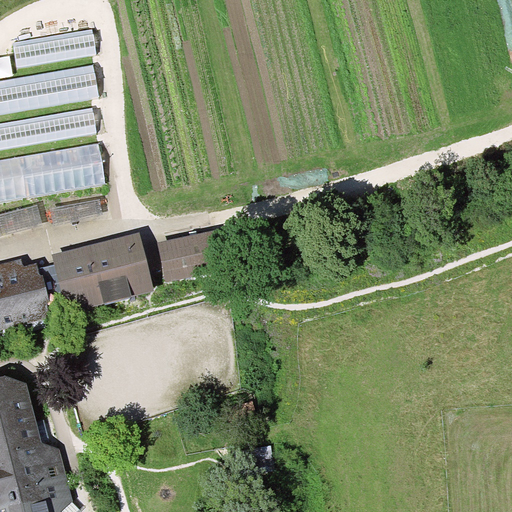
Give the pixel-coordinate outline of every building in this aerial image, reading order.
[(89,33),(10,46),(15,71),(94,57),(89,33)] [(0,116),(97,100),(91,68),(0,83),(0,116)] [(90,111),(0,126),(0,151),(94,136),(90,111)] [(96,152),(0,166),(0,203),(102,188),(96,152)] [(55,224),(95,217),(93,206),(53,214),(55,224)] [(0,234),(34,226),(31,214),(0,222),(0,234)] [(153,294),(138,237),(50,258),(61,317),(153,294)] [(164,277),(217,266),(212,244),(159,256),(164,277)] [(0,329),(44,319),(31,264),(0,271),(0,329)] [(45,511),(19,388),(0,392),(0,511),(45,511)] [(233,416),(243,414),(242,405),(231,407),(233,416)]
